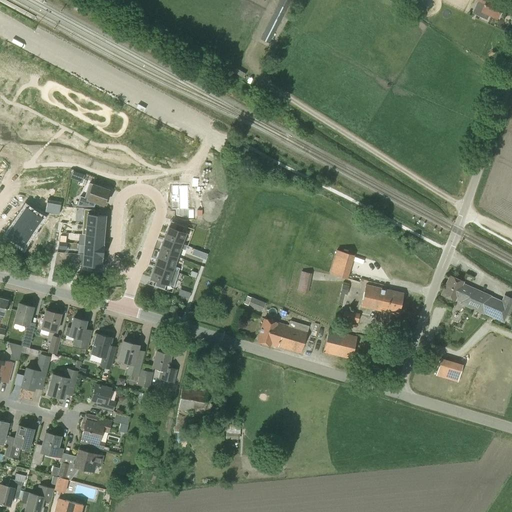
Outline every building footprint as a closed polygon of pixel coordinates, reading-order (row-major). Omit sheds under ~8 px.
[(269,43),(287,8),(290,0),(279,0),(261,38),(269,43)] [(505,5),(494,0),(477,0),(476,2),(485,6),(483,11),(480,16),(487,20),(490,14),(499,18),(505,5)] [(82,197),(79,206),(89,207),(92,201),(105,205),(105,204),(107,204),(110,198),(108,197),(110,190),(91,183),(86,198),(82,197)] [(184,187),(168,190),(172,214),(188,211),(184,187)] [(47,202),(45,211),(59,214),(60,204),(47,202)] [(25,207),(19,216),(35,227),(41,218),(45,214),(35,207),(32,212),(25,207)] [(82,209),(81,224),(105,226),(106,216),(93,215),(93,210),(82,209)] [(19,216),(13,225),(29,237),(35,227),(19,216)] [(169,225),(164,238),(181,244),(186,231),(181,229),(183,224),(176,221),(175,227),(169,225)] [(80,234),(84,234),(104,236),(105,226),(81,224),(80,234)] [(13,225),(7,235),(13,239),(10,245),(20,250),(23,246),(29,237),(13,225)] [(83,244),(103,246),(104,236),(84,234),(83,244)] [(164,238),(160,252),(177,257),(181,244),(164,238)] [(83,244),(82,254),(102,256),(103,246),(83,244)] [(347,279),(354,255),(336,250),(329,274),(347,279)] [(160,252),(155,265),(178,273),(180,268),(174,266),(177,257),(160,252)] [(77,269),(85,271),(92,272),(93,265),(101,266),(102,256),(82,254),(81,264),(77,264),(77,269)] [(155,265),(151,278),(159,281),(157,287),(165,289),(167,284),(173,286),(178,273),(155,265)] [(308,293),(312,274),(301,271),(297,291),(308,293)] [(510,305),(461,284),(463,281),(450,276),(442,294),(454,299),(455,297),(462,300),(461,302),(483,312),(503,321),(510,305)] [(348,295),(351,288),(345,285),(342,292),(348,295)] [(380,309),(384,289),(365,285),(361,305),(380,309)] [(384,289),(380,309),(398,313),(402,293),(384,289)] [(261,312),(265,303),(251,297),(247,306),(261,312)] [(30,345),(36,323),(29,322),(33,306),(19,303),(14,321),(12,327),(24,331),(21,342),(30,345)] [(56,331),(60,314),(46,310),(41,327),(56,331)] [(357,322),(359,314),(344,311),(342,319),(357,322)] [(83,333),(86,320),(73,317),(71,328),(66,327),(65,333),(69,334),(75,336),(73,344),(87,347),(90,334),(83,333)] [(289,325),(264,318),(257,341),(270,345),(271,344),(300,352),(308,325),(290,320),(289,325)] [(351,359),(357,336),(329,329),(323,352),(351,359)] [(109,368),(112,358),(106,356),(111,337),(96,333),(91,352),(103,356),(100,365),(109,368)] [(59,344),(61,338),(52,335),(48,351),(57,354),(57,352),(59,344)] [(140,369),(144,351),(137,349),(139,345),(123,340),(118,360),(128,363),(125,374),(138,378),(140,369)] [(18,361),(22,346),(14,344),(12,353),(10,359),(18,361)] [(173,383),(177,369),(168,366),(171,354),(157,350),(153,366),(161,368),(158,379),(173,383)] [(45,376),(48,363),(50,356),(40,354),(38,361),(36,370),(26,367),(21,386),(34,389),(38,374),(45,376)] [(462,382),(468,365),(446,357),(440,374),(462,382)] [(10,373),(13,362),(0,359),(0,379),(2,371),(10,373)] [(77,373),(80,361),(76,360),(74,368),(75,369),(74,371),(68,369),(66,377),(53,374),(48,393),(63,397),(67,381),(74,383),(76,372),(77,373)] [(152,372),(140,369),(138,378),(136,385),(149,388),(152,372)] [(112,410),(115,401),(108,400),(111,388),(96,384),(91,400),(98,402),(97,405),(112,410)] [(209,415),(211,404),(206,403),(208,391),(182,387),(178,409),(175,431),(184,432),(188,411),(204,414),(209,415)] [(128,424),(130,417),(115,413),(113,420),(128,424)] [(109,426),(110,421),(98,417),(97,423),(86,420),(81,437),(91,440),(90,445),(103,448),(104,443),(97,441),(100,431),(107,433),(109,426)] [(28,448),(33,429),(18,425),(15,438),(7,436),(5,446),(6,447),(4,455),(13,457),(15,447),(27,450),(27,448),(28,448)] [(58,447),(60,436),(45,432),(42,445),(36,443),(31,463),(40,465),(44,452),(61,457),(64,449),(58,447)] [(78,449),(74,465),(93,471),(95,463),(100,465),(102,455),(78,449)] [(69,464),(60,462),(57,477),(66,479),(69,464)] [(10,479),(8,486),(0,484),(0,502),(9,505),(11,497),(13,488),(20,490),(22,482),(24,483),(26,476),(16,474),(15,480),(10,479)] [(65,493),(68,480),(57,477),(55,485),(54,490),(58,491),(57,494),(60,494),(60,492),(65,493)] [(35,511),(39,511),(42,502),(49,503),(50,500),(53,489),(40,485),(37,495),(30,493),(25,509),(35,511)] [(80,511),(83,504),(58,498),(54,511),(80,511)]
